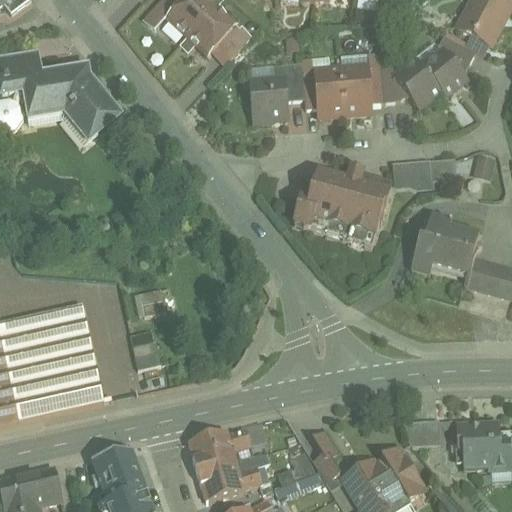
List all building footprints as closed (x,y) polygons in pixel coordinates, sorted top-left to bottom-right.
[(0,0),(0,12),(15,0),(0,0)] [(180,0),(167,0),(156,12),(168,22),(185,4),(180,0)] [(168,22),(167,23),(188,42),(216,12),(202,0),(188,0),(185,4),(168,22)] [(316,0),(315,6),(329,8),(330,0),(316,0)] [(503,6),(491,0),(478,0),(459,36),(472,43),(489,52),(502,27),(500,26),(509,9),(503,6)] [(216,12),(188,42),(208,61),(231,37),(236,32),(236,31),(216,12)] [(251,42),(242,33),(240,35),(236,32),(231,37),(244,50),(251,42)] [(298,42),(286,44),(288,57),(300,55),(298,42)] [(489,52),(472,43),(466,53),(476,59),(483,62),(489,52)] [(466,53),(451,45),(445,57),(464,82),(476,59),(466,53)] [(89,71),(41,81),(38,56),(0,62),(0,101),(26,97),(30,123),(63,116),(89,147),(123,123),(90,84),(89,71)] [(445,57),(422,73),(441,98),(445,103),(467,86),(464,82),(445,57)] [(367,72),(342,74),(341,64),(340,64),(341,74),(345,122),(371,119),(371,109),(367,72)] [(395,81),(394,83),(409,103),(419,115),(441,98),(422,73),(416,65),(395,81)] [(301,69),(283,71),(286,106),(304,105),(302,77),(301,69)] [(268,86),(268,90),(251,91),(252,102),(250,104),(251,113),(253,115),(254,126),(257,129),(273,127),(275,124),(287,123),(286,106),(283,71),(273,72),(274,85),(268,86)] [(380,71),(367,72),(371,109),(383,108),(381,82),(380,71)] [(341,74),(315,76),(318,114),(319,124),(345,122),(341,74)] [(315,76),(302,77),(304,105),(305,115),(318,114),(315,76)] [(395,81),(381,82),(383,108),(401,107),(401,104),(409,103),(394,83),(395,81)] [(494,165),(478,162),(474,181),(490,184),(494,165)] [(454,166),(393,171),(395,191),(456,185),(454,166)] [(348,186),(318,178),(311,204),(302,201),(299,212),(308,215),(303,232),(328,239),(330,231),(351,236),(349,246),(352,239),(374,245),(379,229),(381,230),(392,193),(362,184),(363,179),(350,175),(348,186)] [(453,227),(432,222),(425,248),(420,246),(412,274),(413,275),(413,274),(429,279),(428,279),(430,280),(433,270),(467,280),(474,264),(475,264),(478,253),(477,253),(480,241),(451,233),(453,227)] [(511,275),(475,264),(474,264),(467,280),(464,291),(511,304),(511,275)] [(161,294),(140,299),(145,319),(166,314),(161,294)] [(83,310),(0,328),(0,341),(19,426),(104,407),(83,310)] [(151,336),(130,341),(138,376),(161,370),(156,347),(154,347),(151,336)] [(0,430),(19,426),(0,341),(0,430)] [(440,426),(403,428),(409,450),(411,453),(441,452),(440,426)] [(501,431),(475,431),(475,437),(458,438),(458,458),(464,457),(464,475),(489,474),(489,476),(511,476),(511,443),(501,443),(501,431)] [(246,434),(228,440),(233,458),(251,452),(246,434)] [(340,481),(330,464),(340,458),(326,436),(313,444),(323,462),(313,468),(326,489),(340,481)] [(227,437),(188,448),(197,478),(236,467),(233,458),(228,440),(227,437)] [(316,478),(304,457),(293,464),(304,484),(316,478)] [(400,457),(374,473),(376,477),(368,482),(363,472),(344,484),(360,511),(400,511),(424,498),(400,457)] [(151,511),(132,458),(92,467),(108,510),(101,511),(151,511)] [(236,467),(239,478),(257,472),(270,468),(267,459),(236,467)] [(236,467),(197,478),(201,491),(206,508),(244,497),(244,495),(262,490),(257,472),(239,478),(236,467)] [(290,474),(277,479),(281,491),(294,487),(290,474)] [(55,475),(0,487),(0,499),(2,511),(42,511),(63,507),(55,475)]
